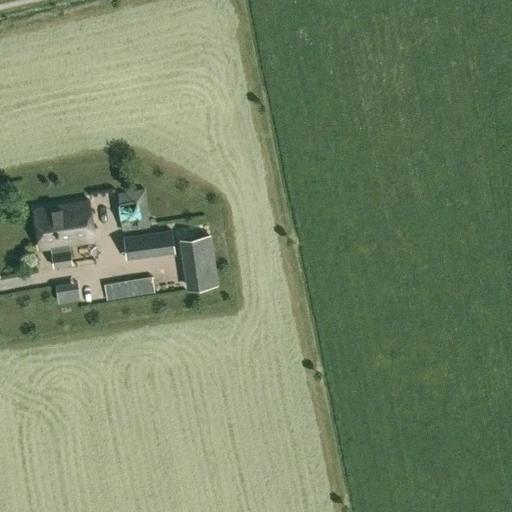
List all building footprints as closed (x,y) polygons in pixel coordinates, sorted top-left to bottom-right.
[(86,177),(111,174),(110,166),(85,169),(86,177)] [(88,188),(113,185),(111,175),(87,178),(88,188)] [(150,228),(145,189),(118,192),(122,231),(150,228)] [(35,207),(40,247),(50,246),(53,267),(73,265),(71,253),(70,242),(94,239),(89,200),(35,207)] [(219,241),(242,236),(239,222),(215,227),(219,241)] [(127,258),(175,252),(171,230),(124,236),(127,258)] [(209,235),(183,238),(190,288),(216,285),(209,235)] [(70,274),(51,279),(55,293),(74,288),(70,274)]
